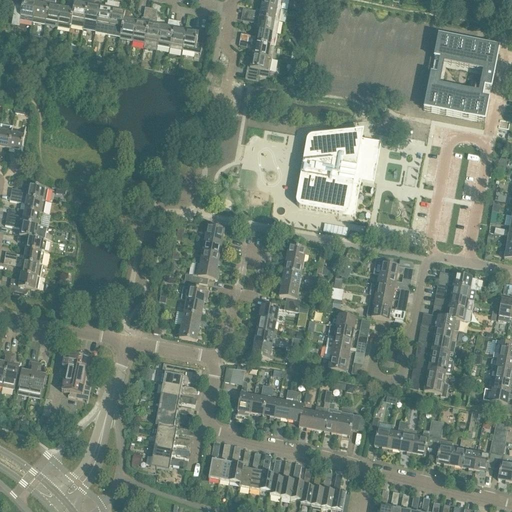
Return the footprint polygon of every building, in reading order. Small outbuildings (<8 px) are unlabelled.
[(7,10),(15,12),(12,25),(19,27),(20,22),(32,24),(36,5),(30,4),(31,1),(25,0),(15,0),(14,1),(10,0),(8,0),(9,0),(8,0),(7,5),(7,10)] [(45,26),(50,0),(44,0),(43,6),(36,5),(32,24),(45,26)] [(50,0),(45,26),(57,29),(61,9),(55,8),(56,0),(50,0)] [(83,29),(88,0),(83,0),(82,6),(75,4),(71,24),(71,27),(83,29)] [(94,8),(94,0),(88,0),(83,29),(83,31),(95,33),(96,28),(100,9),(94,8)] [(282,0),(253,0),(263,2),(261,8),(281,12),(282,0)] [(100,9),(96,28),(95,34),(108,37),(109,31),(114,3),(109,2),(107,10),(100,9)] [(70,31),(71,27),(71,24),(75,4),(70,3),(68,11),(61,9),(57,29),(70,31)] [(108,37),(120,39),(121,33),(125,13),(119,12),(120,4),(114,3),(109,31),(108,37)] [(261,12),(260,14),(252,13),(251,19),(278,24),(281,12),(261,8),(261,12)] [(146,9),(142,25),(136,23),(132,43),(145,45),(151,10),(146,9)] [(151,10),(145,45),(144,50),(156,52),(157,47),(161,28),(154,27),(157,11),(151,10)] [(129,22),(130,15),(125,13),(121,33),(120,39),(120,40),(132,43),(136,23),(129,22)] [(250,25),(258,26),(257,33),(276,36),(278,24),(251,19),(250,25)] [(169,22),(167,29),(161,28),(157,47),(169,50),(175,23),(169,22)] [(175,23),(169,50),(182,52),(186,33),(179,31),(180,23),(175,23)] [(296,26),(294,39),(300,40),(301,35),(302,28),(296,26)] [(192,31),(192,34),(186,33),(182,52),(200,56),(204,33),(192,31)] [(255,40),(239,37),(238,42),(274,49),(276,36),(257,33),(255,40)] [(424,108),(423,112),(485,124),(486,120),(485,120),(489,102),(481,100),(483,89),(491,91),(498,54),(499,54),(500,50),(438,37),(437,42),(438,42),(434,60),(441,61),(437,78),(431,76),(425,108),(424,108)] [(292,42),(297,48),(299,48),(301,40),(300,40),(294,39),(293,39),(292,42)] [(274,49),(238,42),(237,48),(253,51),(252,57),(271,61),(274,49)] [(84,49),(83,56),(90,58),(91,50),(84,49)] [(268,80),(269,74),(271,61),(252,57),(251,64),(248,64),(246,76),(244,81),(244,82),(257,84),(258,78),(268,80)] [(0,158),(2,150),(8,151),(12,133),(13,128),(0,126),(0,127),(0,158)] [(24,134),(24,135),(12,133),(8,151),(15,152),(13,161),(23,162),(24,154),(21,153),(26,128),(25,128),(24,134)] [(296,203),(296,204),(296,205),(297,206),(297,207),(298,207),(298,208),(299,208),(299,209),(300,209),(301,210),(348,218),(349,218),(350,218),(351,218),(352,217),(353,217),(353,216),(354,216),(354,215),(355,215),(355,214),(355,213),(356,211),(361,183),(374,185),(381,145),(361,141),(363,133),(312,138),(311,138),(310,139),(309,140),(308,140),(308,141),(307,142),(307,143),(306,144),(296,202),(296,203)] [(48,191),(30,188),(28,195),(12,192),(11,197),(45,204),(48,191)] [(45,204),(11,197),(10,203),(26,206),(25,213),(43,216),(45,204)] [(8,217),(7,222),(41,228),(48,230),(50,217),(43,216),(25,213),(24,220),(8,217)] [(6,228),(22,231),(20,238),(38,242),(41,228),(7,222),(6,228)] [(207,229),(204,242),(221,245),(224,232),(207,229)] [(19,238),(18,243),(27,245),(26,252),(44,255),(47,243),(38,242),(20,238),(19,238)] [(221,245),(204,242),(202,254),(219,257),(220,257),(222,250),(221,249),(221,245)] [(305,251),(288,248),(286,261),(303,264),(305,251)] [(16,263),(42,268),(44,255),(26,252),(25,258),(17,257),(16,263)] [(217,269),(219,257),(202,254),(200,266),(217,269)] [(284,273),(301,276),(303,264),(286,261),(284,273)] [(21,277),(40,280),(42,268),(16,263),(15,268),(22,270),(21,277)] [(186,277),(184,283),(198,285),(207,287),(208,281),(215,282),(217,282),(219,275),(216,274),(217,269),(200,266),(195,265),(193,278),(186,277)] [(396,280),(398,269),(381,265),(379,277),(396,280)] [(335,270),(323,268),(318,267),(317,275),(322,276),(331,278),(335,270)] [(281,286),(299,289),(301,276),(284,273),(281,286)] [(25,296),(26,291),(42,294),(45,281),(40,280),(21,277),(20,283),(12,281),(10,294),(25,296)] [(395,283),(396,280),(379,277),(377,287),(409,292),(410,288),(401,287),(401,285),(395,283)] [(476,293),(478,281),(455,277),(454,282),(448,281),(448,283),(447,287),(453,288),(476,293)] [(184,283),(181,302),(186,303),(203,306),(203,304),(205,305),(207,294),(197,291),(198,285),(184,283)] [(314,292),(317,292),(323,293),(326,288),(327,285),(319,283),(319,285),(315,284),(314,292)] [(285,306),(299,308),(300,302),(296,301),(299,289),(281,286),(279,298),(286,300),(285,306)] [(369,297),(370,297),(375,298),(392,301),(394,291),(400,292),(399,296),(408,297),(409,292),(377,287),(371,286),(369,297)] [(476,293),(453,288),(451,299),(474,303),(476,293)] [(160,298),(159,303),(166,305),(167,299),(166,299),(166,297),(162,297),(162,298),(160,298)] [(370,297),(368,307),(390,311),(392,301),(375,298),(370,297)] [(474,303),(451,299),(449,309),(472,314),(474,303)] [(325,301),(323,310),(332,312),(333,302),(325,301)] [(509,325),(509,321),(511,307),(511,303),(502,301),(498,323),(509,325)] [(200,318),(203,306),(186,303),(183,315),(200,318)] [(299,308),(285,306),(284,312),(298,314),(299,308)] [(259,320),(276,324),(278,311),(261,307),(259,320)] [(403,322),(405,314),(396,312),(390,311),(368,307),(366,319),(376,320),(388,323),(389,317),(392,317),(394,321),(403,322)] [(447,320),(460,322),(464,323),(470,324),(472,314),(449,309),(447,320)] [(183,315),(181,327),(198,331),(200,318),(183,315)] [(336,328),(353,332),(355,321),(338,317),(336,328)] [(447,320),(438,318),(436,329),(458,333),(460,322),(447,320)] [(256,333),(273,336),(276,324),(259,320),(256,333)] [(153,335),(159,336),(161,324),(155,323),(153,335)] [(196,343),(198,331),(181,327),(179,340),(196,343)] [(336,328),(330,327),(328,338),(351,342),(353,332),(336,328)] [(458,333),(436,329),(434,339),(456,344),(458,333)] [(254,345),(271,348),(273,336),(256,333),(254,345)] [(326,349),(349,353),(351,342),(328,338),(326,349)] [(456,344),(434,339),(432,350),(454,354),(456,344)] [(511,345),(496,342),(495,348),(511,351),(511,345)] [(252,358),(269,362),(271,348),(254,345),(252,358)] [(511,362),(511,351),(495,348),(493,359),(497,360),(511,362)] [(324,359),(330,360),(347,363),(349,353),(326,349),(324,359)] [(454,365),(456,355),(454,354),(432,350),(430,361),(447,364),(454,365)] [(0,388),(2,389),(9,355),(3,354),(1,364),(0,363),(0,388)] [(69,357),(67,363),(63,362),(62,369),(66,370),(64,379),(61,393),(70,395),(69,397),(68,397),(68,399),(82,402),(86,403),(86,404),(88,404),(95,370),(93,370),(93,371),(88,370),(89,361),(82,360),(83,355),(78,354),(77,354),(76,358),(69,357)] [(9,355),(2,389),(14,391),(17,377),(18,377),(20,368),(13,366),(15,356),(9,355)] [(493,359),(493,360),(491,362),(491,367),(492,369),(491,370),(511,373),(511,362),(497,360),(493,359)] [(330,360),(328,371),(345,374),(347,363),(330,360)] [(452,376),(454,365),(447,364),(430,361),(428,371),(445,375),(452,376)] [(29,398),(35,364),(30,363),(28,374),(21,372),(19,381),(20,381),(17,396),(29,398)] [(35,364),(29,398),(41,401),(43,386),(44,386),(46,378),(39,376),(42,366),(35,364)] [(192,371),(162,366),(161,375),(186,379),(186,378),(191,379),(192,371)] [(228,370),(225,383),(231,385),(234,371),(228,370)] [(511,373),(491,370),(491,371),(490,372),(488,378),(490,380),(489,381),(511,385),(511,379),(511,373)] [(234,371),(231,385),(236,386),(239,372),(234,371)] [(426,382),(443,386),(445,375),(428,371),(426,382)] [(242,387),(245,373),(241,373),(239,372),(236,386),(242,387)] [(185,384),(190,384),(191,379),(186,378),(186,379),(161,375),(159,385),(163,386),(181,390),(181,389),(182,384),(185,384)] [(509,395),(511,385),(489,381),(487,391),(491,392),(509,395)] [(426,382),(424,393),(441,397),(441,398),(446,399),(448,386),(443,386),(426,382)] [(183,393),(188,394),(189,389),(184,389),(184,390),(181,389),(181,390),(163,386),(161,397),(179,400),(180,394),(183,395),(183,393)] [(241,396),(240,396),(237,413),(250,416),(253,399),(247,397),(248,391),(242,390),(241,396)] [(507,407),(509,395),(491,392),(489,403),(507,407)] [(288,393),(285,405),(278,403),(275,421),(287,423),(290,405),(291,401),(292,394),(288,393)] [(262,418),(267,395),(262,394),(261,400),(253,399),(250,416),(262,418)] [(262,418),(275,421),(278,403),(271,402),(272,396),(267,395),(262,418)] [(181,404),(186,405),(187,399),(182,399),(182,400),(179,400),(161,397),(159,407),(177,410),(178,404),(181,405),(181,404)] [(46,401),(42,417),(48,419),(52,402),(46,401)] [(302,413),(303,408),(290,405),(287,423),(299,425),(302,413)] [(315,409),(314,415),(311,432),(323,435),(328,406),(324,405),(323,410),(315,409)] [(340,414),(333,412),(334,407),(328,406),(323,435),(335,437),(340,415),(340,414)] [(176,415),(179,416),(179,414),(186,416),(187,410),(180,409),(180,411),(177,410),(159,407),(157,417),(175,421),(175,420),(176,415)] [(314,415),(302,413),(299,425),(298,430),(311,432),(314,415)] [(348,440),(349,431),(355,432),(358,418),(340,415),(335,437),(348,440)] [(177,425),(182,425),(183,420),(178,419),(178,421),(175,420),(175,421),(157,417),(156,427),(158,427),(173,431),(173,430),(174,425),(177,425)] [(361,433),(364,419),(358,418),(355,432),(361,433)] [(376,436),(373,449),(386,451),(389,434),(377,431),(379,422),(372,420),(370,435),(376,436)] [(428,436),(428,437),(434,438),(436,424),(431,423),(429,436),(428,436)] [(436,424),(434,438),(441,439),(444,425),(442,425),(436,424)] [(506,433),(507,428),(495,425),(494,431),(506,433)] [(183,437),(184,431),(180,430),(179,431),(173,430),(173,431),(158,427),(156,438),(174,442),(174,441),(175,436),(178,437),(179,436),(183,437)] [(397,431),(397,435),(389,434),(386,451),(399,453),(403,432),(397,431)] [(505,439),(506,433),(494,431),(493,437),(505,439)] [(403,432),(399,453),(411,456),(414,438),(407,437),(408,433),(403,432)] [(423,435),(422,439),(414,438),(411,456),(424,458),(428,436),(423,435)] [(178,441),(177,442),(174,441),(174,442),(156,438),(155,448),(172,452),(172,451),(173,447),(176,447),(177,446),(183,447),(184,442),(182,442),(178,441)] [(435,465),(448,468),(451,451),(452,445),(440,442),(435,465)] [(495,456),(498,444),(492,442),(489,455),(495,456)] [(504,445),(498,444),(495,456),(503,458),(505,445),(504,445)] [(175,456),(179,457),(180,452),(176,451),(176,452),(172,451),(172,452),(155,448),(153,459),(170,462),(171,457),(175,457),(175,456)] [(460,470),(463,453),(451,451),(448,468),(460,470)] [(473,472),(476,455),(463,453),(460,470),(473,472)] [(217,459),(216,459),(216,455),(211,454),(210,458),(212,458),(208,479),(219,481),(222,463),(217,462),(217,459)] [(485,475),(489,458),(476,455),(473,472),(485,475)] [(219,481),(229,483),(232,465),(227,464),(228,461),(226,461),(227,457),(222,456),(221,460),(223,460),(222,463),(219,481)] [(229,483),(239,485),(239,488),(242,467),(241,467),(242,464),(236,463),(237,459),(232,458),(231,462),(233,462),(232,465),(229,483)] [(151,469),(168,472),(169,467),(173,467),(173,466),(180,468),(181,462),(174,461),(174,462),(170,462),(153,459),(151,469)] [(507,461),(501,460),(497,481),(509,484),(511,469),(511,466),(506,466),(507,461)] [(239,488),(249,490),(253,472),(252,472),(248,471),(248,468),(247,467),(247,464),(242,463),(242,464),(241,467),(242,467),(239,488)] [(249,490),(260,492),(263,474),(258,473),(259,470),(257,469),(258,466),(253,465),(252,468),(253,469),(252,472),(253,472),(249,490)] [(260,492),(270,494),(269,497),(270,497),(274,476),(272,476),(269,475),(269,472),(268,472),(269,468),(263,467),(263,471),(263,474),(260,492)] [(270,497),(280,499),(283,481),(279,480),(279,477),(278,477),(278,472),(273,471),(272,476),(274,476),(270,497)] [(280,499),(290,501),(293,483),(289,482),(290,479),(288,479),(289,474),(283,473),(283,478),(283,481),(280,499)] [(290,501),(301,503),(300,506),(301,506),(304,485),(303,485),(299,484),(299,481),(298,481),(300,474),(294,473),(293,480),(294,480),(293,483),(290,501)] [(334,494),(331,511),(333,511),(346,511),(349,497),(345,496),(340,495),(340,492),(339,492),(340,487),(341,478),(336,477),(335,486),(334,491),(335,491),(334,494)] [(301,506),(311,508),(314,490),(313,490),(309,489),(310,486),(308,486),(309,481),(304,480),(303,485),(304,485),(301,506)] [(311,508),(321,510),(324,492),(320,491),(320,488),(318,488),(319,483),(314,482),(313,487),(314,487),(313,490),(314,490),(311,508)] [(321,510),(331,511),(334,494),(329,493),(330,490),(329,490),(329,485),(324,484),(323,489),(324,489),(324,492),(321,510)] [(378,511),(377,511),(391,511),(392,511),(391,511),(386,510),(387,508),(386,507),(387,502),(381,501),(380,506),(381,506),(380,511),(378,511)]
